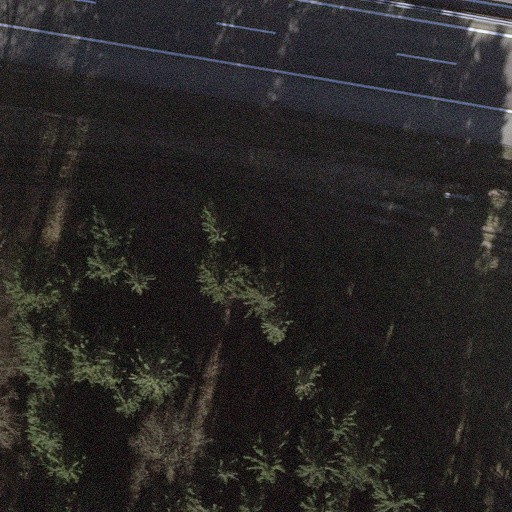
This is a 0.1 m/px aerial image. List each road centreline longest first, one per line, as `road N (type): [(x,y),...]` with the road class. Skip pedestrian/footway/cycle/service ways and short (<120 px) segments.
road 1 (motorway): [(66,0),(511,75)]
road 2 (track): [(511,497),(396,372),(342,264),(264,191)]
road 3 (track): [(0,161),(264,191)]
road 4 (track): [(264,191),(511,240)]
